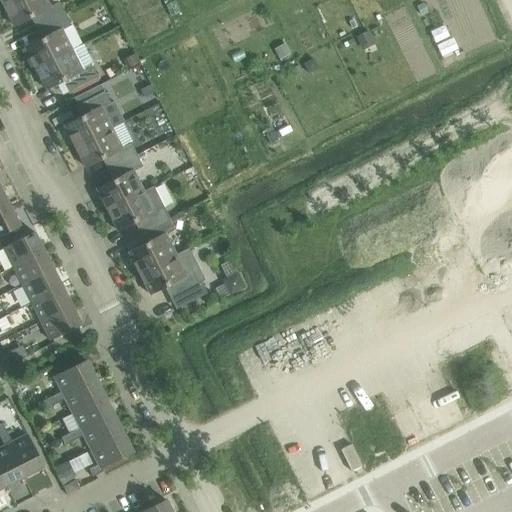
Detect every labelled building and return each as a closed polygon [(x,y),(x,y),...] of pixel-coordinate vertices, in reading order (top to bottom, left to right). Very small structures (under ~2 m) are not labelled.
[(37,15),(42,26),(64,14),(59,3),(50,7),(45,0),(14,0),(3,6),(14,27),(37,15)] [(24,48),(35,69),(71,51),(61,31),(70,26),(64,14),(42,26),(47,36),(24,48)] [(71,51),(35,69),(46,90),(69,79),(74,89),(97,78),(91,66),(81,46),(71,51)] [(135,55),(123,61),(127,69),(139,63),(135,55)] [(112,68),(105,72),(109,79),(116,75),(112,68)] [(151,85),(140,91),(143,98),(154,92),(151,85)] [(63,126),(74,147),(111,129),(101,109),(110,104),(104,92),(81,104),(87,114),(63,126)] [(108,156),(114,167),(136,156),(130,144),(121,149),(111,129),(74,147),(85,168),(108,156)] [(96,189),(106,210),(143,192),(133,172),(142,167),(136,156),(114,167),(119,177),(96,189)] [(0,189),(0,212),(10,208),(1,189),(0,189)] [(141,220),(146,230),(168,219),(162,207),(153,212),(143,192),(106,210),(117,232),(141,220)] [(0,236),(20,227),(10,208),(0,212),(0,236)] [(128,253),(138,274),(175,255),(165,235),(174,231),(168,219),(146,230),(151,241),(128,253)] [(3,249),(12,267),(43,252),(34,233),(3,249)] [(175,255),(138,274),(149,295),(173,283),(178,294),(200,283),(200,282),(202,277),(188,249),(175,256),(175,255)] [(12,267),(21,286),(53,270),(43,252),(12,267)] [(21,286),(31,304),(62,288),(53,270),(21,286)] [(226,279),(223,281),(224,284),(230,295),(245,288),(238,273),(226,279)] [(31,304),(40,322),(71,306),(62,288),(31,304)] [(81,325),(71,306),(40,322),(50,341),(81,325)] [(10,369),(18,365),(12,354),(5,358),(10,369)] [(42,402),(44,406),(95,380),(85,361),(53,377),(61,392),(42,402)] [(95,380),(44,406),(46,410),(65,400),(72,414),(104,398),(95,380)] [(60,438),(62,442),(113,416),(104,398),(72,414),(79,429),(60,438)] [(113,416),(62,442),(64,446),(83,436),(91,451),(123,434),(113,416)] [(0,424),(0,429),(24,477),(43,468),(27,436),(11,443),(2,424),(0,424)] [(0,449),(0,474),(6,486),(24,477),(0,429),(0,439),(4,447),(0,449)] [(132,453),(123,434),(91,451),(98,465),(88,470),(92,478),(103,472),(101,469),(132,453)] [(68,462),(53,470),(66,496),(79,490),(73,478),(75,477),(74,473),(68,462)] [(142,511),(170,511),(165,501),(142,511)]
